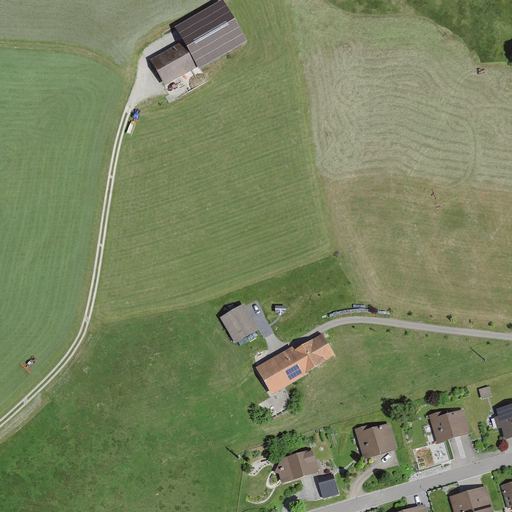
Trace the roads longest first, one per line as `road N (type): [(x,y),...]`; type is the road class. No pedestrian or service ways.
road 1 (track): [(0,424),(74,349),(86,321),(117,142),(144,86),(145,60)]
road 2 (residential): [(329,511),(511,458)]
